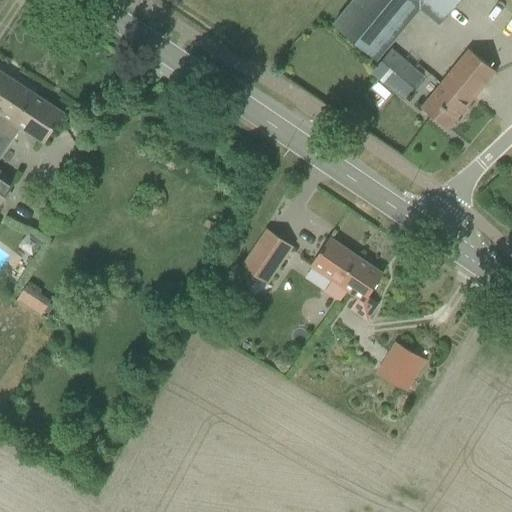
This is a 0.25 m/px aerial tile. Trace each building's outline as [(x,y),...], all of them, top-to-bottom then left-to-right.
[(354,0),(334,24),(377,60),(421,7),(441,24),(460,0),(354,0)] [(422,108),(448,130),(497,72),(471,50),(422,108)] [(373,73),(403,99),(419,80),(389,54),(373,73)] [(1,112),(16,122),(34,95),(0,72),(0,113),(1,112)] [(17,127),(44,145),(64,114),(34,95),(16,122),(1,112),(0,113),(3,115),(0,118),(0,131),(10,138),(17,127)] [(0,205),(16,182),(0,171),(0,205)] [(232,283),(247,294),(258,278),(267,285),(293,247),(267,229),(241,266),(242,268),(232,283)] [(324,293),(338,302),(346,290),(340,286),(359,258),(330,238),(311,267),(332,281),(324,293)] [(350,311),(367,322),(379,304),(367,296),(383,273),(359,258),(340,286),(346,290),(358,298),(350,311)] [(24,287),(18,303),(46,312),(52,296),(24,287)] [(219,318),(213,330),(220,333),(226,321),(219,318)] [(422,370),(427,360),(395,343),(376,376),(406,393),(419,369),(422,370)]
